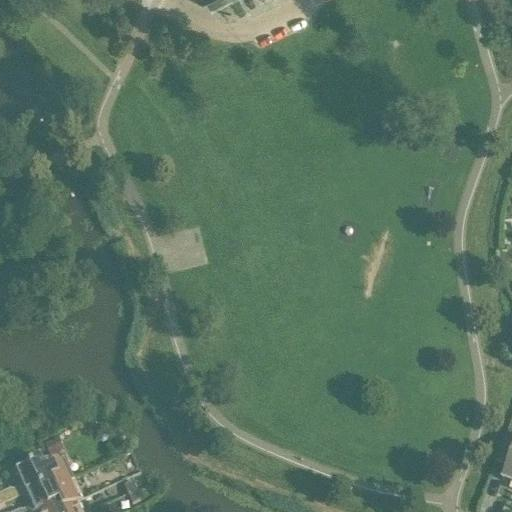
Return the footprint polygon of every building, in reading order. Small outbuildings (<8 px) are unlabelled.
[(511,487),(511,440),(505,438),(495,464),(508,469),(502,484),(511,487)] [(0,507),(24,496),(24,495),(46,485),(49,492),(64,485),(72,481),(62,459),(40,469),(37,462),(13,472),(20,488),(11,492),(10,491),(0,495),(0,507)] [(72,481),(64,485),(49,492),(46,485),(24,495),(24,496),(30,508),(22,511),(19,511),(18,511),(41,511),(55,506),(58,511),(60,511),(74,506),(82,502),(72,481)] [(122,489),(126,499),(135,495),(130,485),(122,489)] [(139,504),(135,495),(126,499),(130,508),(139,504)]
